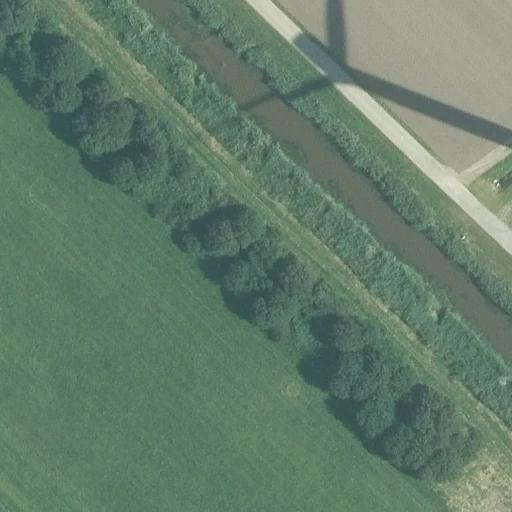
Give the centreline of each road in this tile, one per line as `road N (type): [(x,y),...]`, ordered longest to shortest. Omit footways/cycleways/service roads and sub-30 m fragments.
road 1 (track): [(50,0),(511,444)]
road 2 (track): [(258,0),(511,243)]
